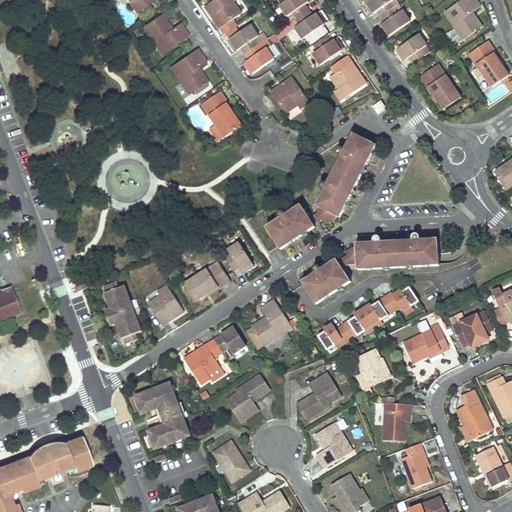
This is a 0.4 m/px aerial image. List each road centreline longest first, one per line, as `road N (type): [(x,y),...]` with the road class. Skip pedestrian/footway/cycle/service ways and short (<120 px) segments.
road 1 (residential): [(96,391),(357,225)]
road 2 (residential): [(0,138),(96,391)]
road 3 (residential): [(511,359),(453,380),(438,396),(438,417),(477,511)]
road 4 (residential): [(419,116),(339,0)]
road 5 (residential): [(184,0),(261,112)]
road 6 (residential): [(483,205),(454,220),(357,225)]
road 7 (residential): [(96,391),(141,511)]
